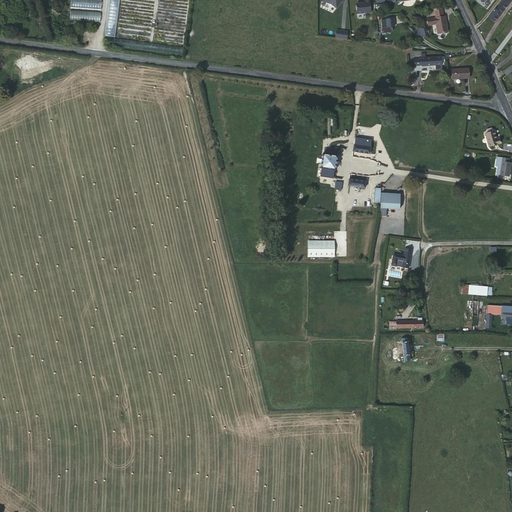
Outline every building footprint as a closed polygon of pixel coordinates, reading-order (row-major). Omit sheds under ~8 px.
[(70,0),(70,8),(100,10),(100,0),(70,0)] [(108,0),(105,36),(115,37),(119,0),(108,0)] [(369,0),(364,0),(365,1),(357,1),(356,3),(356,12),(370,11),(369,0)] [(502,0),(489,17),(494,22),(511,0),(502,0)] [(100,21),(100,11),(69,10),(69,19),(100,21)] [(445,16),(428,18),(428,24),(436,24),(437,33),(447,32),(445,16)] [(394,28),(394,20),(386,20),(381,20),(381,33),(389,33),(392,32),(392,28),(394,28)] [(335,30),(334,38),(346,39),(347,31),(335,30)] [(414,65),(422,65),(422,66),(435,65),(435,71),(442,70),(441,57),(425,57),(425,52),(422,53),(422,57),(422,58),(414,59),(414,65)] [(453,79),(469,79),(469,68),(453,69),(453,79)] [(488,135),(481,136),(484,150),(495,147),(494,141),(492,142),(490,134),(488,135)] [(370,154),(370,147),(371,141),(355,139),(354,145),(353,152),(370,154)] [(321,177),(332,179),(333,172),(335,172),(337,157),(335,157),(336,153),(326,152),(325,155),(323,155),(321,170),(322,170),(321,177)] [(506,162),(496,161),(496,165),(498,165),(497,179),(507,180),(508,166),(506,166),(506,162)] [(366,182),(349,180),(349,186),(365,188),(366,182)] [(374,204),(381,205),(382,192),(382,189),(375,188),(374,204)] [(380,208),(388,209),(400,210),(401,194),(385,192),(382,192),(381,205),(380,208)] [(380,208),(379,216),(388,218),(388,209),(380,208)] [(307,241),(307,246),(307,257),(334,256),(334,248),(334,241),(307,241)] [(409,269),(411,258),(412,250),(405,249),(404,257),(394,255),(392,266),(409,269)] [(461,284),(460,293),(491,296),(492,286),(461,284)] [(484,305),(484,301),(472,301),(472,316),(477,316),(478,307),(482,307),(482,313),(486,313),(486,305),(484,305)] [(491,313),(494,314),(500,314),(500,312),(505,312),(505,317),(505,326),(511,326),(511,306),(500,306),(486,305),(486,313),(491,313)] [(424,320),(389,321),(389,330),(424,328),(424,320)]
